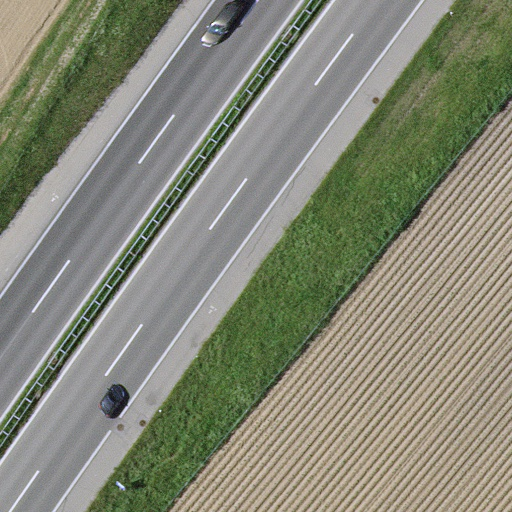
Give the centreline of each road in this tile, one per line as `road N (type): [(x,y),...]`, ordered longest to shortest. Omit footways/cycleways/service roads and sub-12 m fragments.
road 1 (motorway): [(10,511),(379,0)]
road 2 (motorway): [(259,0),(0,359)]
road 3 (track): [(93,0),(0,129)]
